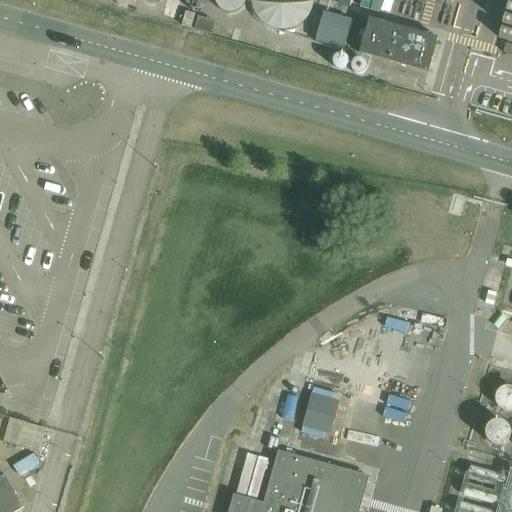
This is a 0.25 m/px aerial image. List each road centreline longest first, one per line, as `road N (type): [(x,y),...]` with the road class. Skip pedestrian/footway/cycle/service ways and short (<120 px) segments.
road 1 (unclassified): [(511,164),(0,18)]
road 2 (unknown): [(474,0),(442,144)]
